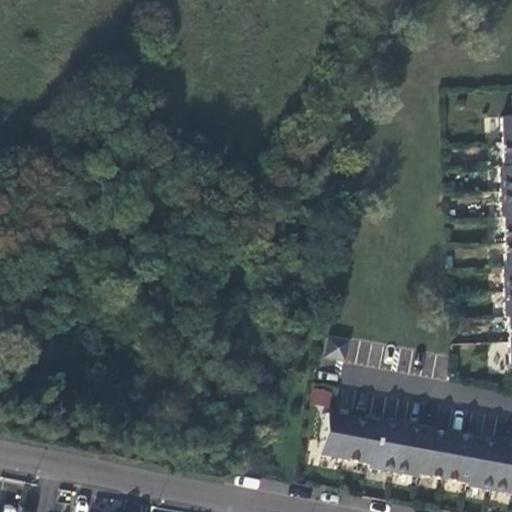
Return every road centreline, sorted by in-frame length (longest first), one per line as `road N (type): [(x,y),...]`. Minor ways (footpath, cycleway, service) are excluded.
road 1 (residential): [(300,511),(48,463)]
road 2 (residential): [(511,379),(349,350)]
